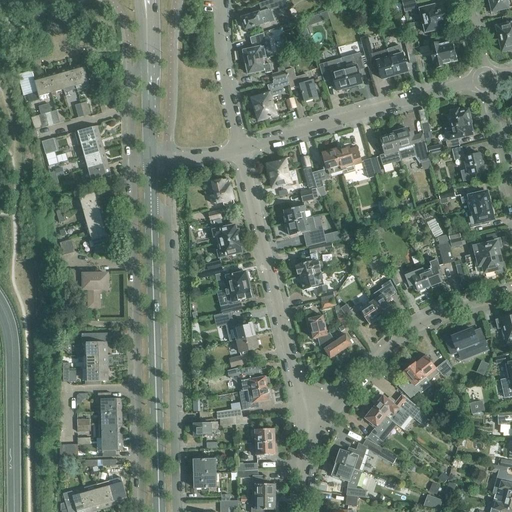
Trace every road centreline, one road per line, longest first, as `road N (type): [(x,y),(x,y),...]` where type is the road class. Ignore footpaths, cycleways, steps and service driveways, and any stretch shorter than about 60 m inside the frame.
road 1 (residential): [(131,161),(141,511)]
road 2 (residential): [(179,511),(168,217),(151,200)]
road 3 (secondary): [(159,511),(151,200)]
road 4 (residential): [(312,430),(241,149)]
road 5 (residential): [(241,149),(485,78)]
road 6 (residential): [(511,291),(415,325),(312,430)]
road 7 (unknown): [(0,312),(9,511)]
road 8 (residential): [(241,149),(220,55),(220,0)]
